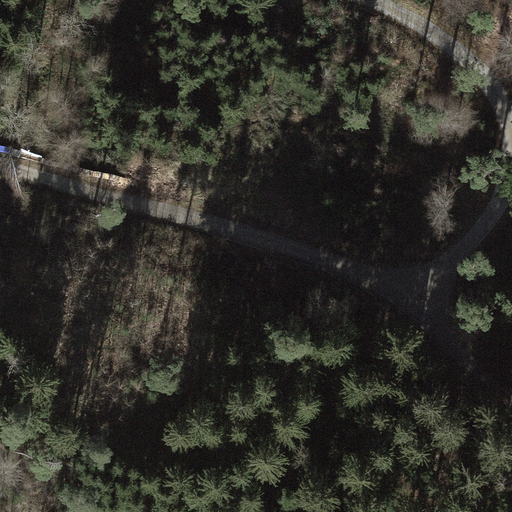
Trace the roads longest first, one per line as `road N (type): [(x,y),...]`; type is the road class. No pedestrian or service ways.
road 1 (track): [(511,379),(401,300),(255,230),(108,198),(0,155)]
road 2 (track): [(401,300),(489,215),(511,164)]
road 3 (track): [(511,119),(500,73),(418,2),(405,0)]
